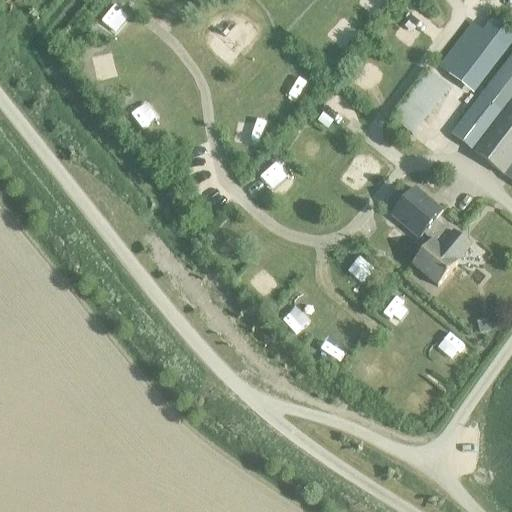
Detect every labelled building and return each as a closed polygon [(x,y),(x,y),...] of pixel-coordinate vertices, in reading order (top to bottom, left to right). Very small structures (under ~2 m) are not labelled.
[(98,8),(91,25),(101,29),(109,13),(98,8)] [(387,30),(399,40),(411,26),(398,16),(387,30)] [(511,59),(511,58),(450,137),(511,184),(511,59)] [(349,73),(364,82),(372,69),(358,60),(349,73)] [(96,85),(108,70),(100,63),(87,78),(96,85)] [(427,73),(389,120),(411,138),(448,90),(427,73)] [(407,193),(387,216),(415,239),(419,234),(427,241),(408,264),(437,288),(458,264),(457,263),(470,247),(454,233),(451,237),(435,222),(424,235),(421,232),(438,212),(427,203),(424,208),(407,193)] [(228,272),(241,287),(255,276),(243,261),(228,272)] [(268,318),(284,302),(271,288),(254,304),(268,318)] [(437,331),(422,348),(435,361),(451,344),(437,331)]
